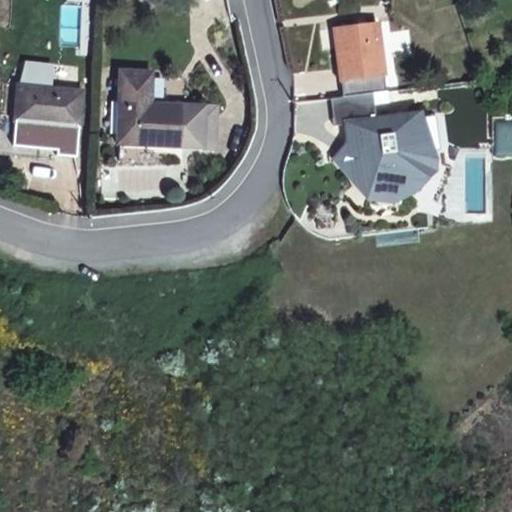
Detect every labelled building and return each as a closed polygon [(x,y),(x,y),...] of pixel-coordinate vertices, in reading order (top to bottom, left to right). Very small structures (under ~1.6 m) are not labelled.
[(376,23),(335,28),(344,98),(374,94),(385,92),(376,23)] [(116,57),(113,128),(200,135),(202,106),(177,104),(178,91),(143,88),(145,59),(116,57)] [(80,81),(18,79),(16,113),(78,114),(80,81)] [(434,180),(436,160),(425,156),(418,113),(379,120),(374,94),(344,98),(331,100),(335,125),(349,123),(352,141),(363,155),(350,162),(355,170),(352,178),(366,190),(364,201),(383,204),(407,200),(406,192),(421,190),(422,178),(434,180)] [(109,154),(107,175),(147,178),(150,157),(109,154)]
